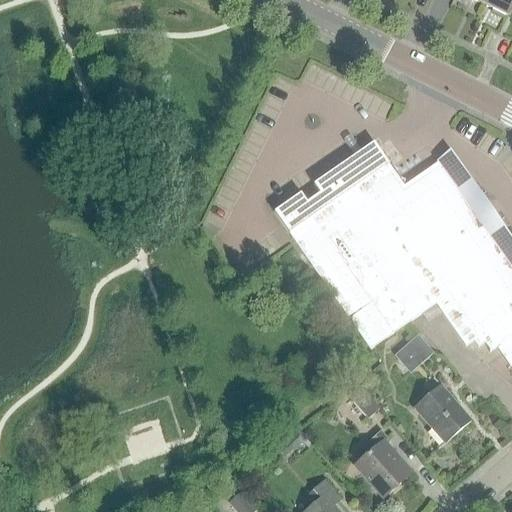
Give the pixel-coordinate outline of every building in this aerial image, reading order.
[(511,0),(483,0),(481,5),(506,17),(511,5),(511,0)] [(435,305),(464,348),(472,342),(477,348),(482,344),(488,353),(499,346),(511,336),(511,270),(437,164),(403,188),(372,144),(312,186),(318,195),(305,204),(299,195),(273,213),(369,351),(435,305)] [(417,336),(398,351),(414,370),(420,365),(432,355),(417,336)] [(511,336),(499,346),(511,365),(511,336)] [(444,445),(470,422),(439,387),(413,410),(444,445)] [(367,420),(378,410),(359,388),(347,398),(367,420)] [(410,475),(383,444),(387,440),(380,432),(360,449),(366,456),(354,467),(382,500),(410,475)] [(275,451),(277,453),(283,460),(294,451),(286,442),(275,451)] [(334,511),(331,508),(340,500),(323,481),(306,496),(313,504),(304,511),(334,511)] [(255,511),(256,511),(232,484),(219,495),(233,511),(255,511)]
